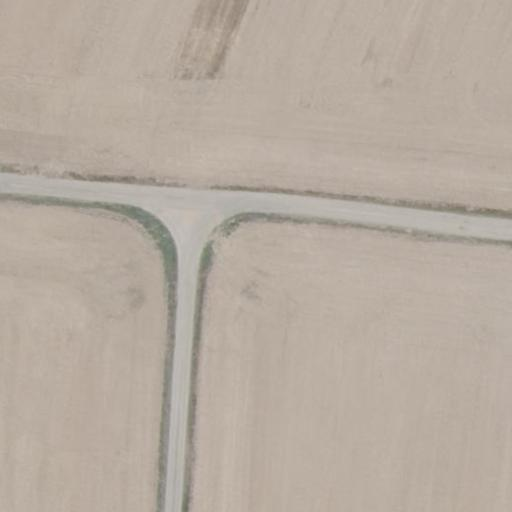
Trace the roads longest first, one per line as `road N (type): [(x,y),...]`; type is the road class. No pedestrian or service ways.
road 1 (track): [(0,178),(511,227)]
road 2 (track): [(174,511),(191,195)]
